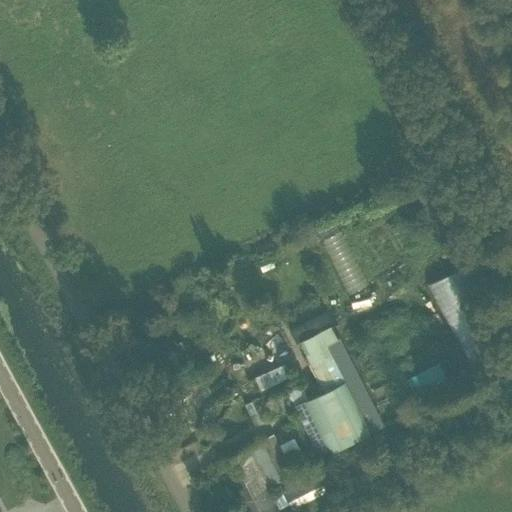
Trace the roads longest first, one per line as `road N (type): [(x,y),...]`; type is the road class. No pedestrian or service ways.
road 1 (unclassified): [(194,511),(0,151)]
road 2 (tertiary): [(84,511),(0,358)]
